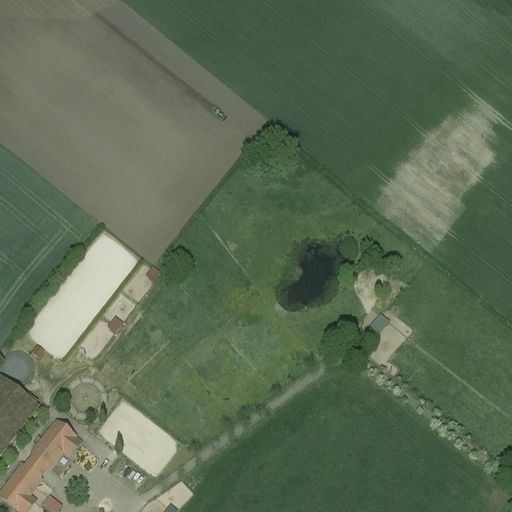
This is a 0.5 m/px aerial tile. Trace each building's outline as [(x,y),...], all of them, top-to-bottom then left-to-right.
[(156,268),(148,278),(156,283),(163,273),(156,268)] [(380,316),(366,333),(376,341),(389,324),(383,319),(380,316)] [(118,319),(111,330),(119,335),(127,325),(118,319)] [(40,347),(35,353),(41,359),(47,352),(40,347)] [(0,450),(36,405),(1,377),(0,378),(0,450)] [(56,423),(31,455),(33,456),(49,469),(52,471),(63,456),(70,461),(83,445),(56,423)] [(33,456),(24,468),(41,481),(49,469),(33,456)] [(22,466),(0,493),(0,501),(14,511),(30,511),(37,503),(31,498),(43,482),(41,481),(24,468),(22,466)] [(49,498),(42,508),(46,511),(59,511),(62,508),(49,498)]
